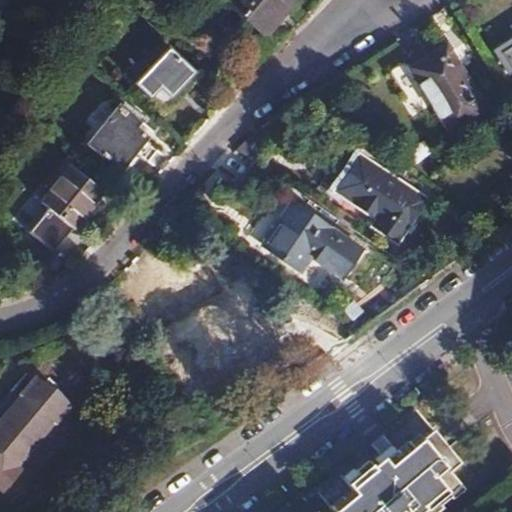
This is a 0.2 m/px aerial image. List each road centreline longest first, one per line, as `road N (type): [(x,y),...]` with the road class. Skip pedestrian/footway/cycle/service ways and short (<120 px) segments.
road 1 (residential): [(0,324),(81,286),(284,69),(317,45)]
road 2 (unclassified): [(449,320),(187,511)]
road 3 (residential): [(449,320),(511,436)]
